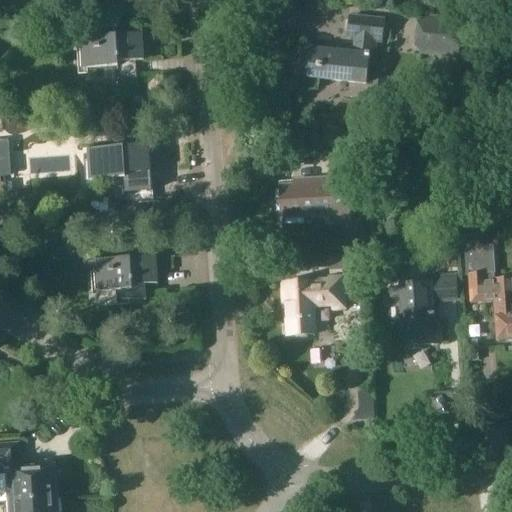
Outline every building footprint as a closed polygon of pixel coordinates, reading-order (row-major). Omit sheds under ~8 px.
[(302,63),(292,65),(297,93),(319,89),(320,79),(366,84),(372,41),(382,42),(385,21),(350,17),(348,37),(356,38),(354,54),(321,51),(304,49),(302,63)] [(421,22),(417,46),(423,58),(468,62),(472,22),(427,18),(421,22)] [(139,34),(75,38),(77,70),(117,67),(117,77),(136,76),(134,61),(141,61),(139,34)] [(147,146),(87,150),(89,182),(123,180),(124,202),(150,200),(147,146)] [(369,151),(328,153),(329,168),(370,165),(369,151)] [(299,186),(279,187),(281,215),(279,215),(280,221),(296,220),(296,218),(333,216),(334,221),(350,220),(347,177),(331,178),(298,181),(299,186)] [(479,234),(461,235),(464,276),(470,276),(471,302),(486,301),(486,296),(495,296),(495,305),(497,341),(511,339),(511,278),(494,280),(493,274),(495,274),(494,246),(480,247),(479,234)] [(456,244),(442,245),(443,268),(457,268),(456,244)] [(361,249),(329,251),(330,272),(362,270),(361,249)] [(155,258),(90,262),(92,294),(121,292),(122,302),(145,301),(144,286),(157,285),(155,258)] [(401,285),(392,286),(392,297),(401,297),(402,305),(404,335),(404,347),(407,347),(409,350),(420,349),(421,346),(439,345),(437,315),(434,315),(434,314),(431,314),(431,305),(430,302),(456,300),(455,276),(428,278),(428,284),(401,285)] [(328,280),(283,283),(284,305),(284,307),(287,310),(288,337),(314,336),(312,307),(332,307),(332,311),(346,310),(346,305),(344,277),(328,278),(328,280)] [(19,443),(0,444),(0,458),(4,458),(7,503),(57,499),(56,485),(53,482),(52,468),(52,467),(52,466),(51,465),(51,464),(50,464),(50,463),(49,463),(49,462),(48,462),(47,462),(46,462),(45,462),(44,462),(43,462),(42,463),(41,463),(41,464),(40,464),(40,465),(39,466),(39,467),(39,468),(39,469),(25,469),(24,461),(20,462),(19,443)] [(7,511),(57,511),(57,499),(7,503),(7,511)]
